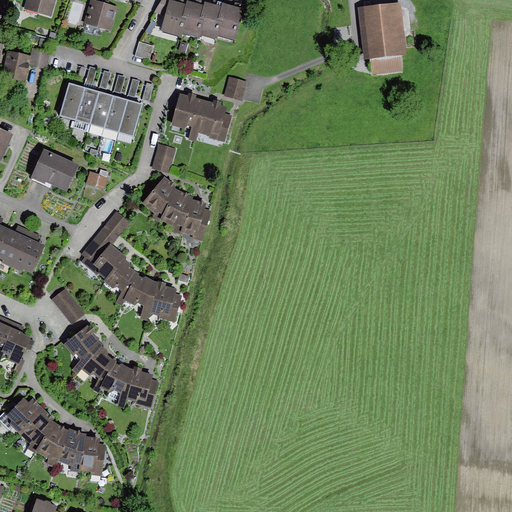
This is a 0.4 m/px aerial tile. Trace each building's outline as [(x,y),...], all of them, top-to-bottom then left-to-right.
[(57,0),(30,0),(28,12),(53,18),(57,0)] [(172,0),(162,0),(156,13),(166,14),(160,33),(178,38),(179,33),(187,4),(173,0),(172,0)] [(118,10),(90,2),(83,26),(111,34),(118,10)] [(226,8),(207,3),(206,9),(199,36),(217,41),(218,38),(226,8)] [(206,9),(187,4),(179,33),(198,38),(199,36),(206,9)] [(401,4),(359,8),(365,60),(370,60),(401,56),(406,56),(401,4)] [(226,6),(226,8),(218,38),(236,43),(245,10),(226,6)] [(188,43),(181,41),(178,52),(185,54),(188,43)] [(139,42),(135,56),(149,60),(153,46),(139,42)] [(47,71),(51,53),(34,49),(32,57),(30,67),(47,71)] [(32,57),(7,52),(2,79),(26,84),(30,67),(32,57)] [(401,56),(370,60),(372,76),(403,73),(401,56)] [(90,67),(85,82),(93,84),(97,69),(90,67)] [(112,73),(105,71),(100,87),(107,89),(112,73)] [(126,77),(118,75),(114,91),(121,93),(126,77)] [(228,78),(224,96),(243,101),(247,83),(228,78)] [(140,81),(133,79),(128,95),(135,97),(140,81)] [(155,85),(147,83),(143,99),(150,102),(155,85)] [(74,86),(70,85),(60,116),(76,121),(85,89),(74,86)] [(88,90),(85,89),(76,121),(89,125),(99,93),(88,90)] [(103,94),(99,93),(89,125),(105,129),(114,97),(103,94)] [(188,99),(181,97),(172,127),(186,131),(188,127),(192,128),(189,141),(196,142),(199,134),(207,103),(196,100),(197,96),(189,94),(188,99)] [(117,98),(114,97),(105,129),(118,133),(128,101),(117,98)] [(131,102),(128,101),(118,133),(133,138),(142,106),(131,102)] [(214,105),(207,103),(199,134),(210,137),(209,139),(225,143),(233,116),(225,114),(227,108),(221,106),(221,103),(215,101),(214,105)] [(14,135),(0,128),(0,160),(2,162),(14,135)] [(175,148),(158,144),(152,169),(169,173),(175,148)] [(79,165),(44,150),(31,179),(67,194),(79,165)] [(108,179),(89,172),(85,184),(104,191),(108,179)] [(172,184),(165,178),(143,204),(155,214),(151,220),(160,223),(160,221),(175,189),(176,187),(172,184)] [(193,198),(175,189),(160,221),(174,227),(171,233),(182,236),(183,233),(192,200),(193,198)] [(192,200),(183,233),(193,236),(192,240),(203,242),(213,205),(192,200)] [(104,227),(82,255),(85,258),(101,257),(110,245),(112,247),(119,239),(132,224),(116,212),(104,227)] [(12,268),(26,238),(7,230),(0,245),(0,259),(4,261),(3,264),(12,268)] [(33,274),(45,246),(26,238),(12,268),(22,273),(24,270),(33,274)] [(112,247),(110,245),(101,257),(85,258),(82,263),(98,276),(99,275),(106,280),(125,260),(127,258),(112,247)] [(122,307),(125,301),(139,277),(140,275),(130,270),(131,265),(125,260),(106,280),(104,283),(113,290),(117,289),(123,292),(116,303),(122,307)] [(190,278),(180,274),(178,280),(189,283),(190,278)] [(150,316),(158,284),(146,278),(143,279),(139,277),(125,301),(136,307),(139,304),(144,307),(140,320),(148,321),(150,316)] [(166,283),(159,281),(158,284),(150,316),(175,322),(182,297),(176,295),(177,291),(166,288),(166,283)] [(86,315),(67,291),(54,301),(74,325),(86,315)] [(87,326),(65,345),(79,362),(73,370),(77,373),(81,370),(102,348),(106,345),(95,334),(98,331),(91,325),(89,328),(87,326)] [(6,327),(0,339),(0,363),(4,355),(8,356),(9,361),(20,366),(27,349),(31,351),(35,342),(31,340),(31,339),(22,335),(22,334),(6,327)] [(107,352),(102,348),(81,370),(89,377),(93,375),(99,379),(94,391),(99,394),(102,389),(116,364),(117,362),(109,356),(107,352)] [(120,367),(116,364),(102,389),(110,393),(114,391),(121,395),(118,407),(124,410),(126,400),(133,371),(121,364),(120,367)] [(134,367),(133,371),(126,400),(136,403),(136,404),(151,409),(159,383),(152,381),(154,376),(142,373),(142,369),(134,367)] [(29,404),(25,399),(8,416),(5,413),(0,418),(0,421),(9,431),(13,428),(19,433),(41,408),(33,400),(29,404)] [(54,419),(41,408),(19,433),(30,444),(28,449),(33,453),(34,451),(52,422),(54,419)] [(70,432),(52,422),(34,451),(47,458),(45,463),(57,469),(60,463),(70,432)] [(71,430),(70,432),(60,463),(71,467),(71,472),(81,473),(82,471),(87,438),(88,435),(71,430)] [(100,439),(87,438),(82,471),(91,473),(90,475),(102,477),(107,446),(99,445),(100,439)] [(56,511),(58,507),(38,500),(34,510),(33,511),(56,511)]
